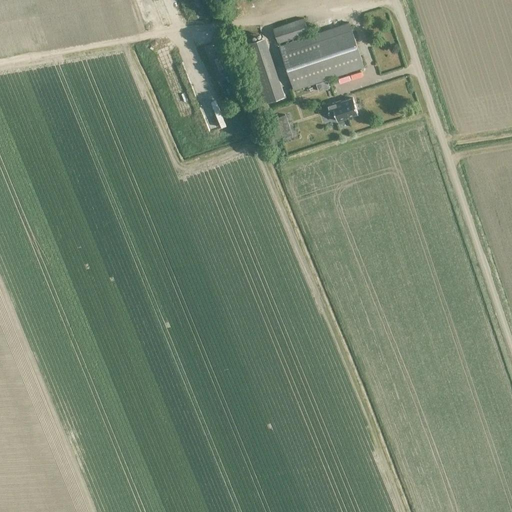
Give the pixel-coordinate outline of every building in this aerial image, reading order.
[(226,0),(227,13),(239,14),(239,0),(226,0)] [(378,0),(367,0),(362,2),(365,10),(380,4),(378,0)] [(303,17),(272,28),(278,43),(309,32),(303,17)] [(279,45),(294,90),(364,67),(348,21),(337,24),(335,18),(314,25),(316,32),(279,45)] [(241,45),(244,53),(245,53),(262,103),(282,97),(262,38),(241,45)] [(197,54),(189,56),(191,63),(183,66),(184,70),(200,64),(197,54)] [(169,76),(176,74),(174,66),(167,67),(169,76)] [(200,68),(189,72),(192,81),(203,77),(200,68)] [(190,119),(194,118),(180,75),(161,81),(175,124),(178,133),(186,130),(188,138),(198,135),(195,126),(192,127),(190,119)] [(326,104),(329,115),(334,114),(336,120),(347,117),(347,116),(357,112),(352,97),(335,103),(335,102),(326,104)] [(289,125),(285,114),(275,117),(279,128),(289,125)]
